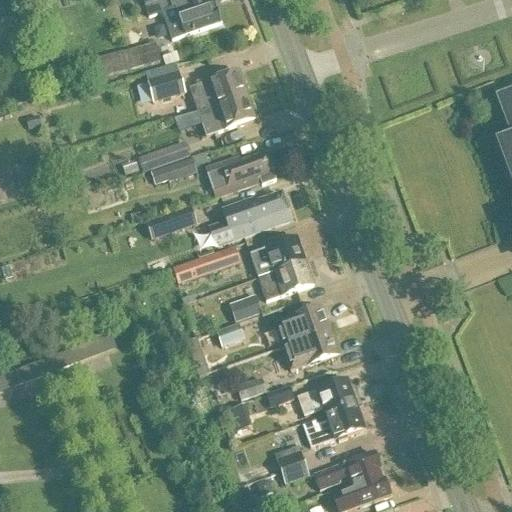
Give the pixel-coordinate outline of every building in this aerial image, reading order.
[(43,0),(31,0),(38,20),(49,16),(43,0)] [(214,6),(211,0),(184,0),(176,3),(174,0),(141,0),(149,22),(163,17),(172,46),(222,29),(214,6)] [(159,66),(155,49),(74,68),(78,85),(159,66)] [(153,109),(187,99),(176,63),(153,69),(154,74),(144,77),(153,109)] [(190,94),(198,118),(247,101),(239,77),(207,88),(206,84),(196,87),(198,91),(190,94)] [(28,91),(14,95),(18,110),(32,106),(28,91)] [(206,142),(256,125),(247,101),(198,118),(206,142)] [(511,102),(498,108),(511,144),(511,146),(498,152),(511,189),(511,102)] [(39,120),(26,124),(29,134),(42,131),(39,120)] [(183,147),(138,163),(143,177),(188,162),(183,147)] [(67,155),(56,158),(57,164),(69,160),(67,155)] [(205,158),(191,163),(194,172),(208,167),(205,158)] [(240,164),(206,175),(215,203),(261,187),(262,190),(276,185),(273,176),(274,176),(268,159),(242,168),(240,164)] [(164,173),(151,177),(156,190),(169,185),(170,187),(196,178),(194,172),(191,163),(164,173)] [(256,204),(223,216),(227,226),(208,232),(216,253),(234,246),(291,226),(282,199),(257,208),(256,204)] [(146,228),(153,246),(198,229),(192,212),(146,228)] [(251,260),(259,283),(306,267),(297,243),(251,260)] [(194,267),(173,274),(178,290),(199,283),(221,276),(215,260),(194,267)] [(314,291),(306,267),(259,283),(267,307),(314,291)] [(230,310),(236,328),(262,319),(256,301),(230,310)] [(275,330),(283,353),(299,348),(330,337),(322,313),(275,330)] [(239,329),(216,337),(222,353),(244,346),(239,329)] [(339,361),(330,337),(299,348),(283,353),(292,377),(308,371),(308,372),(339,361)] [(262,383),(237,392),(242,406),(266,398),(262,383)] [(327,421),(357,410),(348,385),(318,396),(318,397),(299,404),(305,422),(325,416),(327,421)] [(266,399),(271,414),(294,406),(289,391),(266,399)] [(242,409),(229,414),(233,426),(247,421),(242,409)] [(366,435),(357,410),(327,421),(329,427),(318,431),(316,427),(304,432),(312,454),(335,445),(336,446),(338,445),(339,447),(348,444),(347,442),(366,435)] [(277,464),(282,479),(306,470),(301,456),(277,464)] [(374,458),(355,465),(314,481),(320,496),(350,485),(352,491),(381,480),(379,475),(381,475),(374,458)] [(310,483),(306,470),(282,479),(285,491),(310,483)] [(381,480),(352,491),(354,497),(334,504),(336,511),(362,511),(391,502),(384,485),(383,485),(381,480)] [(257,489),(261,501),(262,501),(268,498),(271,493),(268,485),(257,489)]
